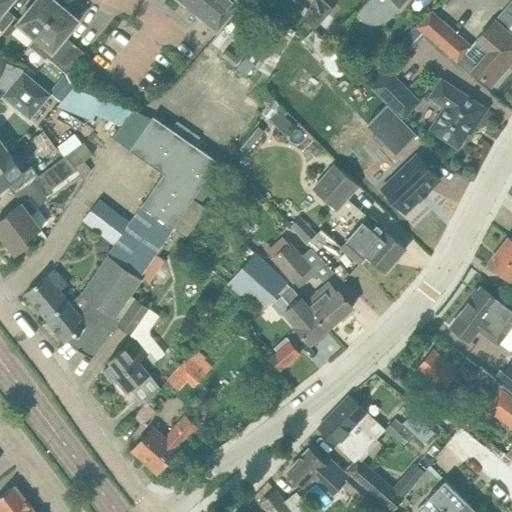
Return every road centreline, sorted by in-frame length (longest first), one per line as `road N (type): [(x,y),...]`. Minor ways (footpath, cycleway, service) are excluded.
road 1 (residential): [(169,511),(367,354),(440,277),(511,144)]
road 2 (residential): [(154,511),(0,299)]
road 3 (secondary): [(114,511),(0,360)]
